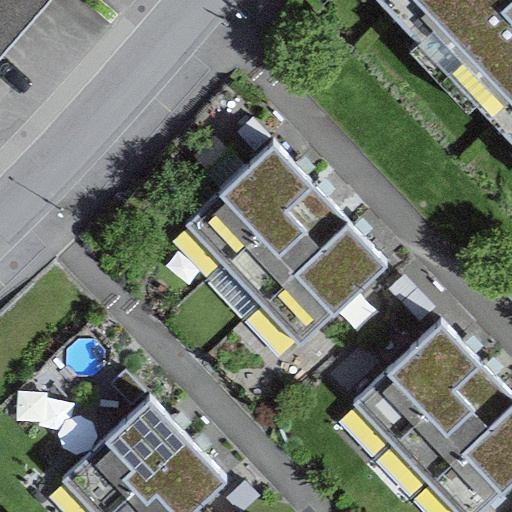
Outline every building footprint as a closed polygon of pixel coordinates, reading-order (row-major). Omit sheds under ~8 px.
[(0,0),(0,67),(59,0),(0,0)] [(511,0),(377,0),(511,145),(511,0)] [(188,239),(227,279),(315,195),(276,155),(188,239)] [(265,317),(352,233),(315,195),(227,279),(265,317)] [(352,233),(265,317),(303,357),(390,273),(352,233)] [(447,330),(359,413),(393,450),(482,367),(447,330)] [(511,398),(482,367),(393,450),(431,490),(511,414),(511,398)] [(64,494),(82,511),(138,511),(195,453),(148,407),(64,494)] [(511,414),(431,490),(452,511),(493,511),(511,494),(511,414)] [(138,511),(221,511),(239,495),(195,453),(138,511)]
